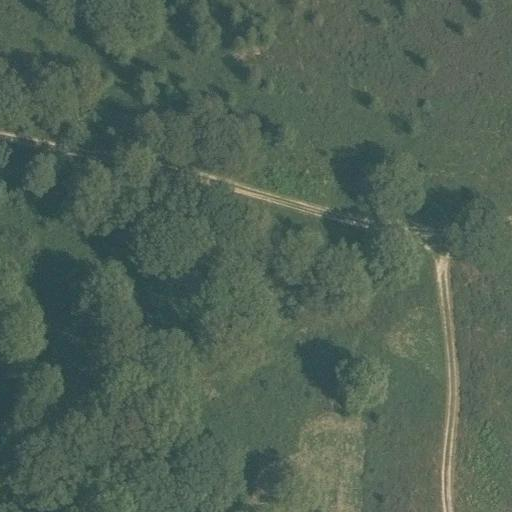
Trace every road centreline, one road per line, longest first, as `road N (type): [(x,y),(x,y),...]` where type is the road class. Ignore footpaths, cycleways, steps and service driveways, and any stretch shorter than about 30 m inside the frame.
road 1 (track): [(511,230),(412,232),(156,168),(0,139)]
road 2 (track): [(438,234),(453,359),(448,511)]
